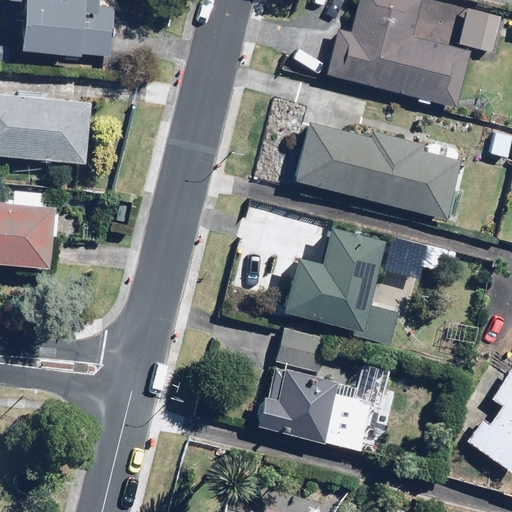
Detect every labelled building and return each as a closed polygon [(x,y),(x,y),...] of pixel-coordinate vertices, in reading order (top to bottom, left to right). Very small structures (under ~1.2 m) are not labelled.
[(23,0),(23,50),(112,51),(113,5),(99,5),(98,0),(23,0)] [(337,28),(328,69),(456,105),(471,52),(413,36),(422,0),(358,0),(350,32),(337,28)] [(500,14),(468,6),(459,42),(490,50),(500,14)] [(0,92),(0,153),(85,159),(89,98),(0,92)] [(310,120),(296,177),(446,214),(460,158),(419,148),(421,141),(375,130),(373,136),(310,120)] [(0,259),(49,264),(56,203),(44,201),(45,190),(9,187),(8,198),(0,196),(0,259)] [(294,257),(284,313),(357,326),(356,335),(394,342),(401,304),(369,299),(381,234),(330,225),(323,262),(294,257)] [(260,398),(256,424),(360,445),(369,401),(332,394),(335,379),(266,365),(260,398)] [(511,374),(509,372),(465,435),(511,472),(511,374)]
